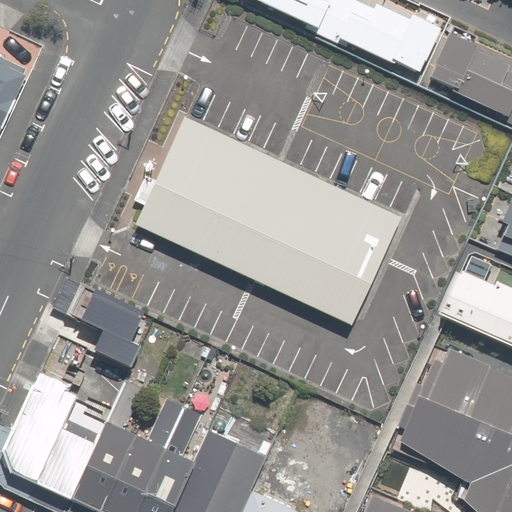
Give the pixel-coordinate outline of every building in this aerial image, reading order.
[(420,73),(441,31),(425,23),(427,20),(417,15),(415,18),(412,17),(410,21),(377,6),(375,10),(353,0),(253,0),(307,25),(305,29),(347,48),(349,44),(394,66),(396,62),(420,73)] [(479,48),(450,35),(434,67),(435,68),(430,78),(457,91),(456,94),(497,114),(495,117),(511,125),(511,73),(508,72),(510,67),(477,52),(479,48)] [(0,125),(24,75),(0,63),(0,125)] [(144,206),(135,227),(352,326),(402,218),(186,119),(156,182),(145,177),(134,202),(144,206)] [(511,199),(502,224),(509,226),(504,237),(511,240),(511,199)] [(444,318),(511,348),(511,289),(501,285),(499,288),(467,274),(465,278),(460,275),(443,314),(445,316),(444,318)] [(80,284),(66,277),(51,309),(126,344),(142,312),(80,284)] [(511,511),(511,358),(482,346),(479,353),(445,338),(404,431),(413,434),(407,447),(468,485),(478,489),(471,505),(478,511),(406,511),(380,500),(374,511),(511,511)] [(11,475),(70,502),(107,423),(83,413),(85,409),(75,405),(78,398),(68,393),(71,388),(41,374),(35,387),(32,386),(3,451),(5,456),(2,460),(5,469),(10,471),(11,475)] [(70,502),(92,511),(172,511),(195,463),(183,458),(203,415),(167,398),(146,442),(134,437),(123,432),(143,389),(126,381),(107,423),(70,502)] [(198,408),(205,394),(193,389),(187,402),(198,408)] [(315,511),(362,415),(310,391),(260,496),(252,492),(243,511),(315,511)] [(172,511),(243,511),(252,492),(268,457),(208,430),(195,463),(172,511)]
